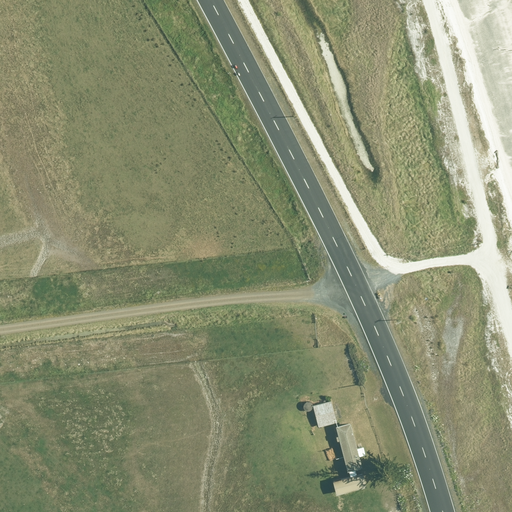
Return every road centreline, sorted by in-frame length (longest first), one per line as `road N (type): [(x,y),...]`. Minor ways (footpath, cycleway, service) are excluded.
road 1 (secondary): [(206,0),(353,287),(442,511)]
road 2 (unknown): [(0,334),(234,301),(324,297),(353,287)]
